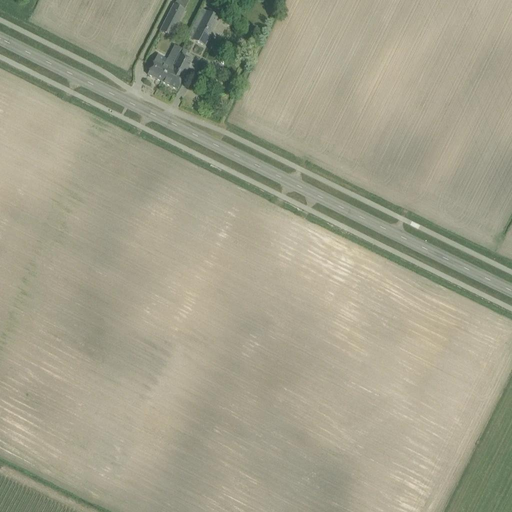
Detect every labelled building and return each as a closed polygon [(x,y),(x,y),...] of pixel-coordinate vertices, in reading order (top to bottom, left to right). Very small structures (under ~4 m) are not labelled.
[(182,9),(174,5),(164,25),(172,29),(182,9)] [(204,46),(219,18),(207,12),(198,30),(193,27),(188,37),(193,40),(192,40),(204,46)] [(158,55),(147,75),(161,82),(167,71),(171,74),(175,67),(176,64),(175,64),(182,50),(181,49),(175,46),(168,60),(158,55)] [(167,71),(161,82),(175,89),(177,90),(184,77),(184,76),(192,62),(184,58),(187,52),(183,50),(176,64),(175,67),(171,74),(167,71)] [(201,85),(206,76),(199,72),(194,81),(201,85)]
